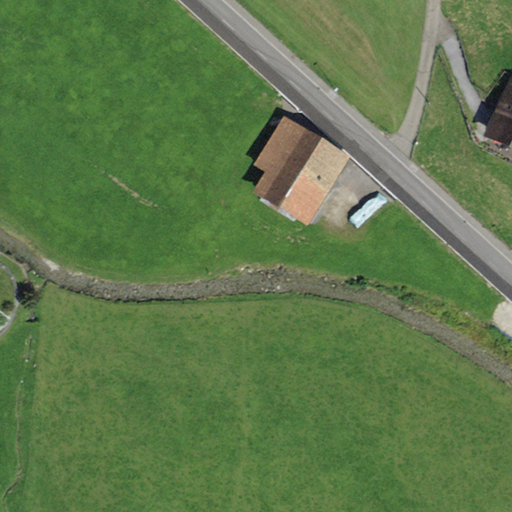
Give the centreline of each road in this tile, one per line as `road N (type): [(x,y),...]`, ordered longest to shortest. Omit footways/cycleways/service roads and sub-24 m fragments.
road 1 (secondary): [(389,172),(199,0)]
road 2 (residential): [(389,172),(420,83),(432,0)]
road 3 (secondary): [(511,284),(389,172)]
